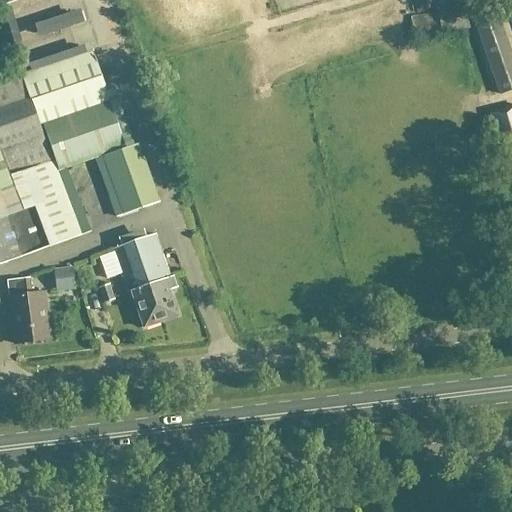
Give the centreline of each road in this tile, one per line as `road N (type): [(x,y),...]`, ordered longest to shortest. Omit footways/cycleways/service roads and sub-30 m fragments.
road 1 (unclassified): [(0,400),(511,336)]
road 2 (primary): [(0,452),(511,391)]
road 3 (unclassified): [(0,504),(511,443)]
